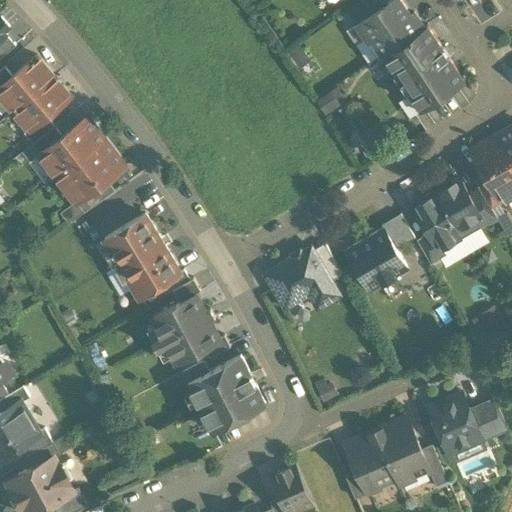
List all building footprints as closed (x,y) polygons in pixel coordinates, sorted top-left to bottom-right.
[(369,0),(360,0),(345,11),(353,21),(374,7),(369,0)] [(400,0),(391,0),(357,23),(367,38),(365,39),(366,41),(371,38),(382,54),(423,27),(414,13),(410,15),(400,0)] [(0,38),(5,34),(6,33),(4,31),(10,25),(1,15),(0,16),(0,38)] [(423,27),(383,54),(421,111),(464,81),(427,25),(423,27)] [(5,34),(0,38),(0,59),(15,45),(5,34)] [(36,55),(16,72),(16,73),(12,76),(0,86),(0,93),(14,110),(54,77),(36,55)] [(0,86),(12,76),(4,67),(0,70),(0,86)] [(54,77),(14,110),(29,129),(30,130),(46,116),(50,114),(71,97),(54,77)] [(46,116),(30,130),(29,129),(24,133),(32,144),(54,126),(46,116)] [(62,136),(39,153),(39,154),(56,176),(60,172),(104,140),(87,117),(62,136)] [(511,125),(494,135),(511,165),(511,125)] [(32,144),(22,152),(29,162),(39,154),(39,153),(62,136),(54,126),(32,144)] [(511,165),(494,135),(470,149),(483,172),(500,201),(511,194),(511,165)] [(104,140),(60,172),(72,188),(68,192),(76,203),(104,182),(125,167),(104,140)] [(500,201),(483,172),(473,178),(480,189),(490,207),(500,201)] [(459,179),(435,193),(460,236),(478,225),(485,222),(469,195),(459,179)] [(104,182),(76,203),(84,213),(112,193),(104,182)] [(490,207),(480,189),(469,195),(485,222),(478,225),(480,229),(497,219),(490,207)] [(460,236),(435,193),(411,207),(427,234),(437,252),(443,248),(461,238),(460,236)] [(70,207),(60,214),(68,224),(78,218),(70,207)] [(401,213),(381,224),(383,228),(384,227),(396,248),(415,237),(401,213)] [(145,214),(104,239),(139,297),(180,272),(145,214)] [(383,228),(345,250),(369,290),(382,283),(395,276),(395,275),(400,272),(407,268),(396,248),(384,227),(383,228)] [(437,252),(427,234),(417,240),(431,264),(447,255),(443,248),(437,252)] [(325,243),(313,250),(331,281),(342,274),(325,243)] [(311,247),(265,273),(285,307),(288,305),(308,293),(317,308),(339,295),(331,281),(313,250),(311,247)] [(205,311),(196,294),(152,317),(162,335),(153,339),(158,348),(166,343),(176,361),(219,338),(210,321),(215,319),(209,308),(205,311)] [(209,371),(187,382),(212,430),(265,403),(240,355),(209,371)] [(204,361),(182,372),(187,382),(209,371),(204,361)] [(1,381),(0,382),(0,398),(8,393),(1,381)] [(8,393),(0,398),(0,411),(0,412),(20,400),(21,401),(30,396),(23,385),(9,393),(8,393)] [(462,392),(429,406),(432,413),(430,418),(433,427),(439,429),(449,452),(481,439),(482,438),(469,408),(462,392)] [(494,397),(469,408),(482,438),(481,439),(482,442),(509,430),(494,397)] [(0,412),(0,456),(22,443),(40,433),(39,431),(21,401),(20,400),(0,412)] [(407,416),(375,429),(396,477),(395,477),(399,484),(430,471),(421,449),(407,416)] [(45,428),(39,431),(40,433),(22,443),(29,455),(53,442),(45,428)] [(396,477),(375,429),(353,439),(361,457),(353,461),(367,493),(378,488),(377,485),(395,477),(396,477)] [(53,442),(29,455),(35,465),(54,455),(55,456),(60,453),(54,442),(53,442)] [(448,481),(432,444),(421,449),(430,471),(436,486),(448,481)] [(35,465),(7,480),(23,511),(32,511),(52,502),(73,490),(72,489),(67,479),(68,478),(70,472),(67,468),(61,466),(60,467),(55,456),(54,455),(35,465)] [(367,493),(353,461),(341,466),(355,498),(367,493)] [(296,463),(271,475),(280,497),(286,511),(292,511),(313,503),(296,463)] [(73,490),(52,502),(57,511),(74,511),(88,506),(78,486),(72,489),(73,490)] [(286,511),(280,497),(269,501),(272,508),(273,511),(286,511)] [(243,510),(240,511),(258,511),(255,503),(243,509),(243,510)]
